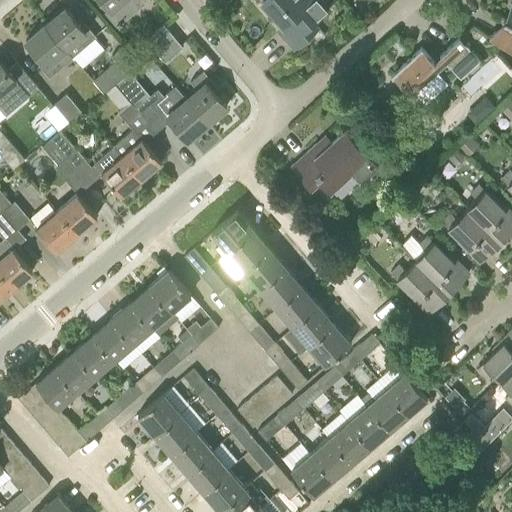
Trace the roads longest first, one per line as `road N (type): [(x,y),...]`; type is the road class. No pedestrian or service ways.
road 1 (residential): [(313,511),(441,402),(232,160)]
road 2 (residential): [(0,360),(232,160)]
road 3 (residential): [(284,114),(412,0)]
road 4 (residential): [(284,114),(184,0)]
road 5 (residential): [(81,464),(110,439),(174,511)]
road 6 (residential): [(0,399),(66,477),(81,464)]
